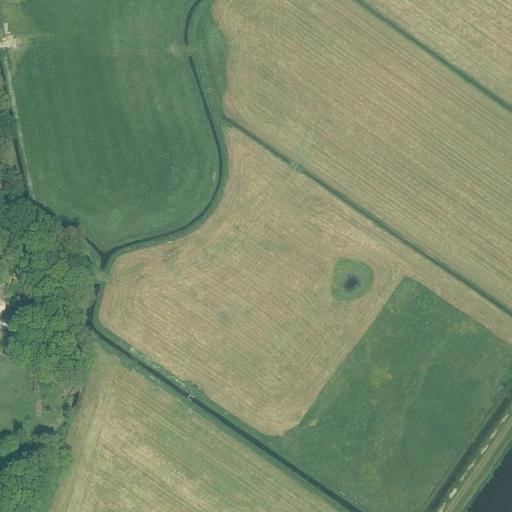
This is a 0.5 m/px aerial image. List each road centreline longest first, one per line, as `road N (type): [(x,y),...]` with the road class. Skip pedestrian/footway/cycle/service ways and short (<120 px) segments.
road 1 (track): [(93,347),(341,511)]
road 2 (unclassified): [(93,347),(77,327),(89,266),(82,251),(45,228),(0,219)]
